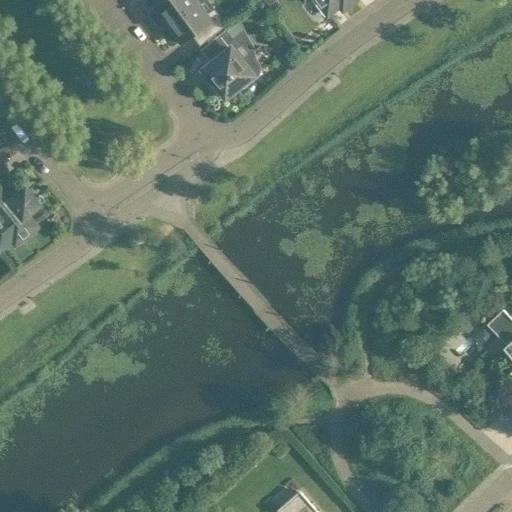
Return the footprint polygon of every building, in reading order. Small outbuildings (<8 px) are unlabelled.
[(198,3),(202,0),(165,0),(155,8),(168,25),(198,3)] [(304,0),(305,0),(304,0),(317,0),(328,14),(340,6),(342,8),(346,9),(355,2),(355,0),(304,0)] [(206,40),(226,25),(213,8),(206,13),(198,3),(168,25),(181,43),(199,31),(206,40)] [(233,48),(240,41),(230,28),(203,50),(213,62),(204,69),(212,80),(208,84),(220,98),(224,94),(226,97),(254,75),(257,71),(257,67),(255,63),(252,61),(248,60),(244,62),(233,48)] [(23,188),(20,191),(10,198),(0,185),(0,248),(10,240),(13,243),(18,238),(21,239),(28,233),(28,230),(33,226),(24,214),(36,204),(23,188)] [(511,317),(504,309),(488,324),(507,345),(504,348),(511,357),(511,370),(510,372),(511,373),(511,317)] [(318,511),(301,493),(279,511),(318,511)]
